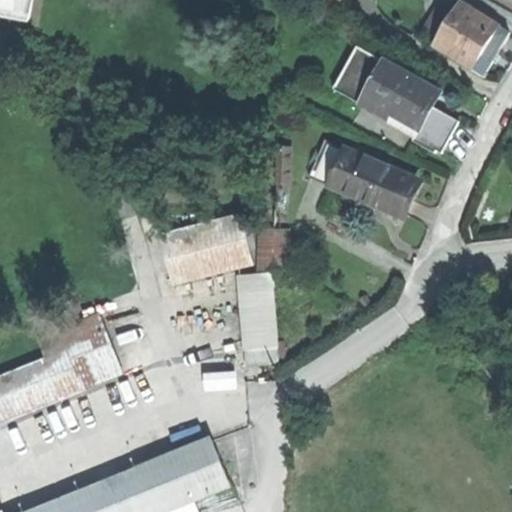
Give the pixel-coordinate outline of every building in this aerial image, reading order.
[(0,0),(0,12),(14,15),(16,0),(0,0)] [(313,0),(336,12),(342,0),(313,0)] [(465,0),(439,43),(479,68),(505,25),(506,23),(468,0),(465,0)] [(511,32),(511,29),(505,25),(479,68),(487,73),(500,52),(511,32)] [(435,87),(360,45),(337,88),(385,115),(389,108),(425,128),(417,141),(438,152),(443,145),(448,148),(455,135),(463,121),(428,101),(435,87)] [(310,177),(333,187),(349,149),(326,140),(310,177)] [(349,149),(333,187),(350,193),(370,202),(404,216),(411,199),(420,179),(349,149)] [(367,209),(370,202),(350,193),(347,200),(367,209)] [(164,233),(175,284),(256,265),(244,214),(164,233)] [(276,232),(277,258),(290,257),(289,231),(276,232)] [(243,289),(249,364),(280,362),(275,287),(243,289)] [(0,375),(0,420),(125,371),(102,313),(41,337),(49,356),(0,375)] [(214,437),(28,511),(165,511),(234,484),(224,461),(214,437)]
